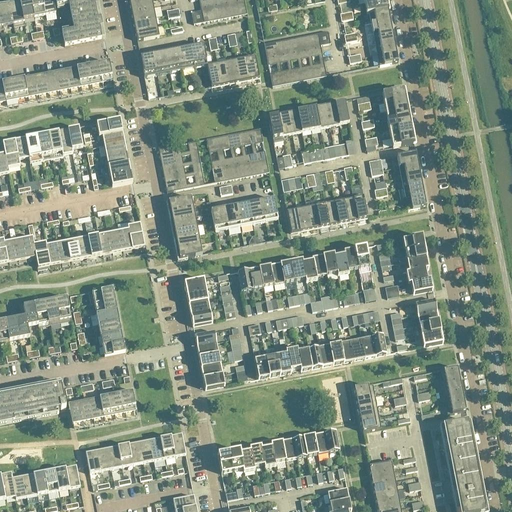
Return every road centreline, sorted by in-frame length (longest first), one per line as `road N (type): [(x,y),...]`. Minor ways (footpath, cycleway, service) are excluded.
road 1 (residential): [(220,511),(119,0)]
road 2 (tertiary): [(511,456),(423,0)]
